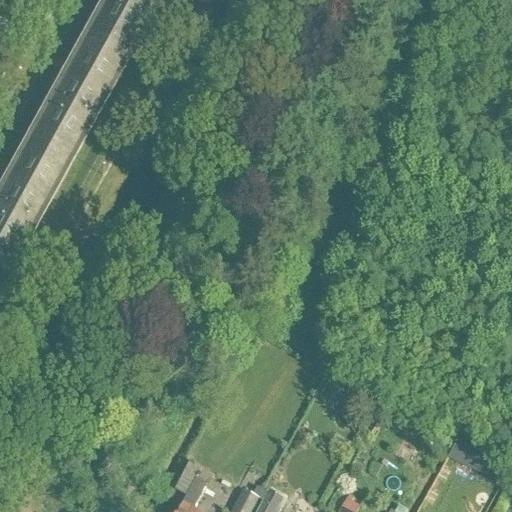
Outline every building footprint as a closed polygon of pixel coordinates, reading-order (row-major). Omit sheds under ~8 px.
[(0,0),(0,269),(10,275),(161,0),(0,0)] [(346,389),(330,380),(320,399),(336,407),(346,389)] [(203,471),(197,482),(180,511),(194,511),(208,488),(214,477),(203,471)] [(233,511),(252,511),(258,500),(244,493),(233,511)] [(258,511),(277,511),(283,502),(268,494),(258,511)] [(358,511),(360,510),(346,502),(339,511),(358,511)]
